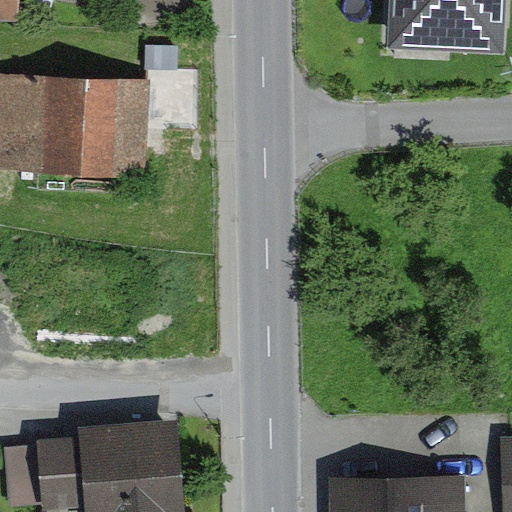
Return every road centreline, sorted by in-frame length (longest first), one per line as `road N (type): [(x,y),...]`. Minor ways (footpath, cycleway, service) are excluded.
road 1 (unclassified): [(267,395),(0,384)]
road 2 (tertiary): [(267,395),(262,130)]
road 3 (unclassified): [(262,130),(511,117)]
road 4 (tertiary): [(262,130),(260,0)]
